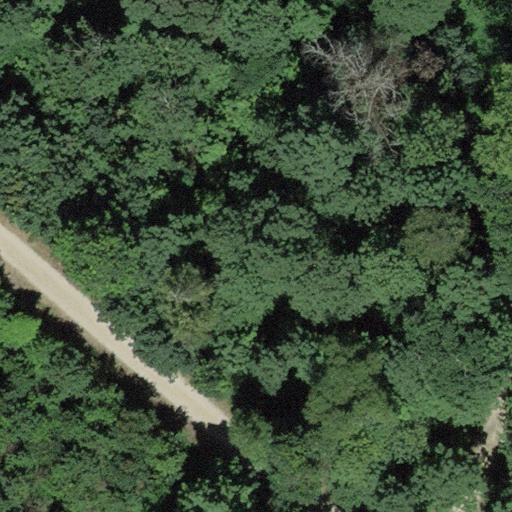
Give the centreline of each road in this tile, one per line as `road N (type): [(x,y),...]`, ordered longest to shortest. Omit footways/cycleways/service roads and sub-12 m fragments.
road 1 (track): [(0,260),(311,511)]
road 2 (track): [(471,511),(511,398)]
